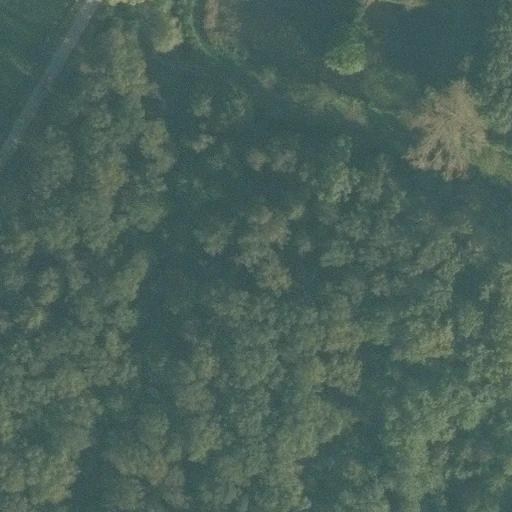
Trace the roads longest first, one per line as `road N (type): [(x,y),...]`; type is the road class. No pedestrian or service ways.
road 1 (track): [(511,136),(441,113),(429,141),(159,57),(141,0)]
road 2 (unclassified): [(92,0),(0,163)]
